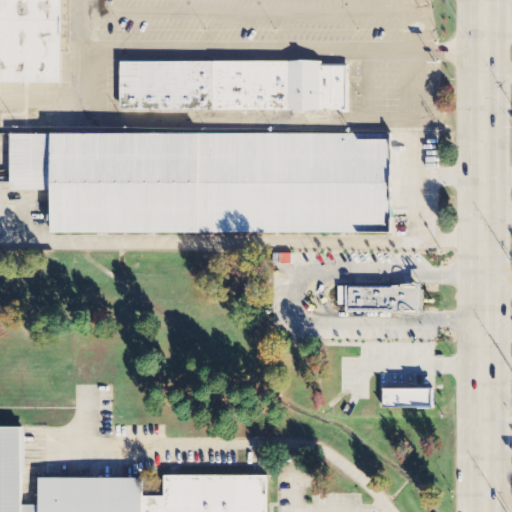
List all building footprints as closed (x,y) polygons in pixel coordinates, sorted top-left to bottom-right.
[(65,0),(0,0),(0,81),(65,81),(65,0)] [(347,110),(347,61),(122,60),(122,109),(347,110)] [(393,233),(393,132),(14,132),(14,189),(55,189),(55,233),(393,233)] [(338,285),(338,303),(347,303),(347,312),(419,313),(420,285),(338,285)] [(384,387),(383,408),(436,409),(437,388),(384,387)] [(266,511),(266,476),(162,475),(162,496),(143,496),(143,478),(35,478),(35,504),(22,504),(22,427),(0,427),(0,511),(266,511)]
